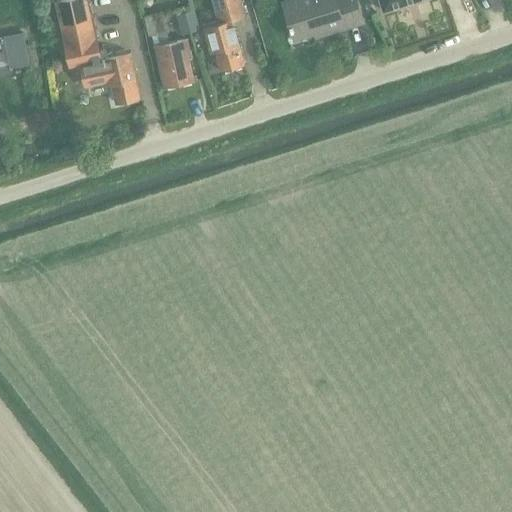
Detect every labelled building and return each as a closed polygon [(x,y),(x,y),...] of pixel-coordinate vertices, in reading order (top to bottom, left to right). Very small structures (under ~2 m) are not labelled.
[(56,0),(65,44),(70,67),(80,65),(84,88),(106,83),(106,85),(111,84),(115,103),(139,98),(130,53),(101,59),(90,8),(88,0),(56,0)] [(220,70),(244,64),(232,20),(245,17),(240,0),(211,0),(217,24),(203,28),(210,53),(215,52),(220,70)] [(326,28),(327,33),(363,22),(355,0),(288,0),(283,2),(294,38),(326,28)] [(379,0),(383,11),(417,0),(379,0)] [(195,9),(177,15),(182,35),(201,30),(195,9)] [(22,33),(6,36),(12,68),(28,65),(22,33)] [(156,46),(165,86),(193,80),(187,53),(189,52),(187,39),(156,46)]
